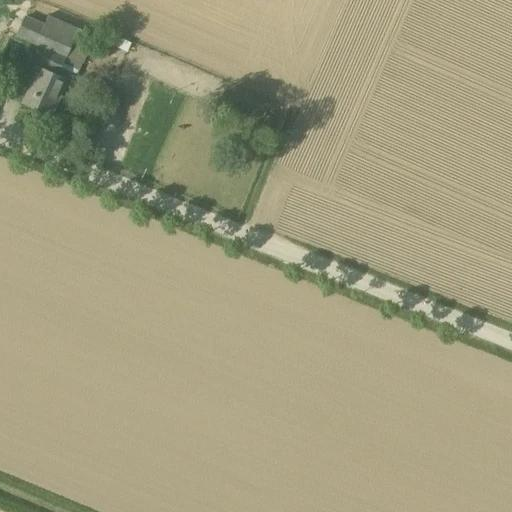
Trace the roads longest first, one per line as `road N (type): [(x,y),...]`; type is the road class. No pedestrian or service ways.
road 1 (unclassified): [(511,340),(0,135)]
road 2 (track): [(249,235),(249,214),(289,111)]
